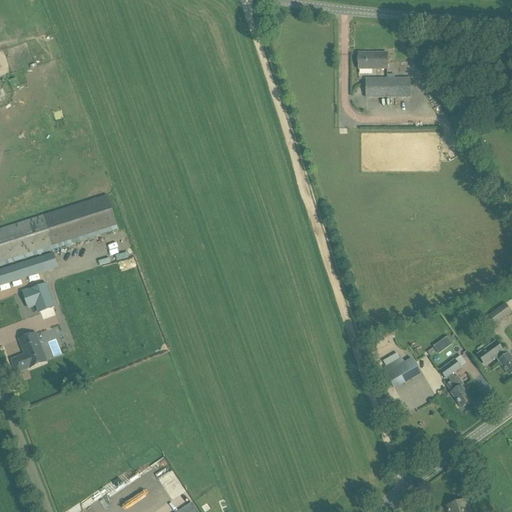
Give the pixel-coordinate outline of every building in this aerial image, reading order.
[(359,54),(359,71),(387,71),(387,54),(359,54)] [(411,79),(366,80),(366,100),(411,99),(411,79)] [(367,129),(377,128),(377,116),(366,116),(367,129)] [(107,196),(0,230),(0,266),(117,229),(107,196)] [(43,258),(0,271),(0,286),(27,278),(47,272),(48,271),(44,258),(43,258)] [(56,308),(47,284),(23,293),(29,309),(36,307),(39,314),(56,308)] [(0,354),(17,349),(11,330),(22,327),(12,296),(12,297),(8,285),(0,287),(0,354)] [(505,305),(487,318),(493,327),(511,314),(505,305)] [(32,334),(42,331),(37,316),(28,318),(32,334)] [(24,355),(11,360),(16,374),(47,362),(37,334),(19,341),(24,355)] [(496,343),(479,356),(484,364),(495,357),(499,364),(500,363),(509,377),(511,374),(511,359),(509,355),(508,356),(504,351),(503,352),(496,343)] [(401,360),(384,370),(387,375),(385,376),(393,390),(419,375),(411,361),(404,365),(401,360)] [(455,361),(441,372),(447,380),(449,379),(452,383),(447,387),(452,394),(451,394),(462,409),(472,402),(462,388),(465,386),(459,378),(456,380),(453,375),(461,369),(455,361)] [(470,453),(466,461),(490,475),(497,462),(481,454),(479,458),(470,453)] [(168,499),(181,492),(173,478),(161,485),(168,499)] [(154,498),(147,500),(150,508),(157,506),(154,498)] [(469,511),(466,502),(447,508),(448,511),(469,511)]
